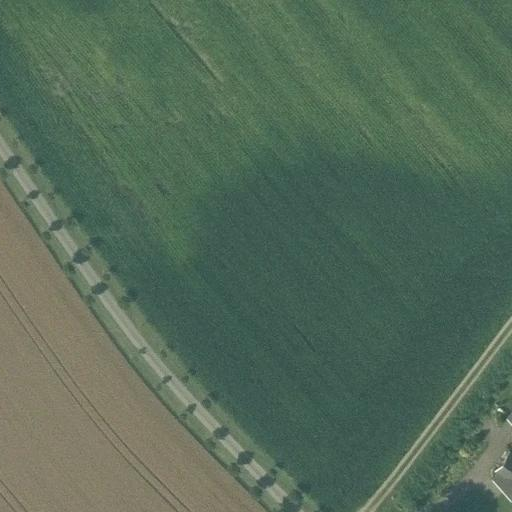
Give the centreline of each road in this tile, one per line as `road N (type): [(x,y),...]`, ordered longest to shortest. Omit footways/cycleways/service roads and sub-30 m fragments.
road 1 (unclassified): [(0,147),(157,366),(294,511)]
road 2 (track): [(360,511),(511,305)]
